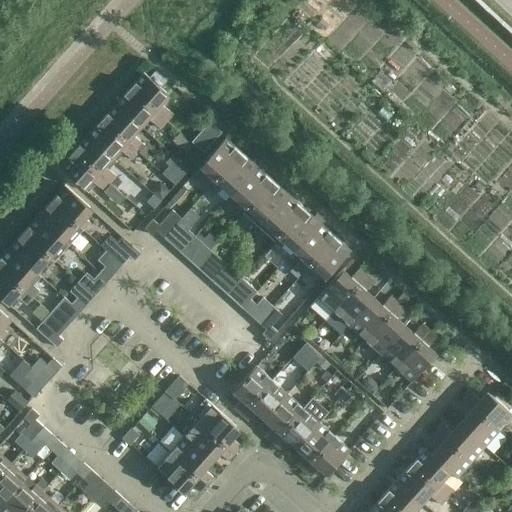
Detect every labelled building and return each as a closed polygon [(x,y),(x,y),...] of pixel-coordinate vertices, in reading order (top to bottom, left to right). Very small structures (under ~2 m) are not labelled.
[(144,72),(129,88),(166,121),(173,114),(159,101),(167,93),(144,72)] [(166,121),(129,88),(116,104),(138,124),(146,116),(160,128),(166,121)] [(138,124),(116,104),(102,119),(138,152),(139,151),(145,145),(131,133),(138,124)] [(138,152),(102,119),(88,134),(111,155),(110,156),(116,161),(124,152),(132,159),(132,158),(143,167),(149,160),(139,151),(138,152)] [(111,155),(88,134),(74,150),(110,183),(117,176),(103,164),(110,156),(111,155)] [(225,138),(203,163),(211,171),(205,178),(212,185),(241,152),(225,138)] [(110,183),(74,150),(59,166),(82,186),(88,191),(95,183),(104,190),(110,183)] [(241,152),(212,185),(219,191),(226,183),(234,191),(260,162),(254,156),(250,160),(241,152)] [(177,183),(190,167),(175,154),(161,170),(177,183)] [(260,162),(234,191),(242,199),(236,206),(243,212),(272,180),(263,172),(266,168),(260,162)] [(272,180),(243,212),(250,219),(257,211),(265,219),(288,194),(272,180)] [(149,200),(157,206),(170,188),(162,182),(149,200)] [(90,207),(65,184),(50,201),(83,230),(89,222),(82,216),(90,207)] [(288,194),(265,219),(274,227),(267,234),(274,240),(303,208),(288,194)] [(83,230),(50,201),(36,216),(62,239),(69,230),(76,236),(83,230)] [(303,208),(274,240),(290,254),(296,247),(319,222),(303,208)] [(159,224),(152,218),(145,228),(152,234),(156,230),(165,238),(179,221),(169,212),(159,224)] [(62,239),(36,216),(23,231),(55,260),(61,253),(54,247),(62,239)] [(179,221),(165,238),(180,252),(188,243),(182,237),(188,230),(179,221)] [(319,222),(296,247),(305,255),(299,262),(305,268),(334,236),(319,222)] [(55,260),(23,231),(9,247),(34,270),(41,261),(48,268),(55,260)] [(334,236),(305,268),(313,275),(319,268),(328,275),(350,250),(334,236)] [(132,245),(131,245),(126,251),(114,240),(105,250),(122,265),(130,256),(134,260),(141,253),(132,245)] [(188,243),(180,252),(196,265),(210,249),(201,240),(194,248),(188,243)] [(41,276),(9,247),(0,256),(0,266),(33,297),(39,290),(33,285),(41,276)] [(210,249),(196,265),(211,279),(219,270),(213,265),(220,258),(210,249)] [(122,265),(105,250),(97,259),(105,266),(99,272),(108,280),(122,265)] [(33,297),(0,266),(0,295),(13,307),(20,299),(26,304),(33,297)] [(339,272),(318,296),(334,311),(367,274),(359,268),(348,280),(339,272)] [(219,270),(211,279),(227,293),(241,277),(232,269),(225,276),(219,270)] [(108,280),(99,272),(94,278),(86,271),(78,281),(94,296),(108,280)] [(341,334),(349,325),(371,301),(362,293),(373,280),(367,274),(334,311),(326,320),(341,334)] [(241,277),(227,293),(242,307),(250,298),(244,293),(251,286),(241,277)] [(94,296),(78,281),(69,290),(77,297),(71,303),(80,311),(94,296)] [(371,301),(349,325),(365,339),(398,302),(390,296),(379,308),(371,301)] [(250,298),(242,307),(258,321),(272,305),(263,297),(256,304),(250,298)] [(398,302),(365,339),(380,352),(402,328),(394,321),(405,308),(398,302)] [(80,311),(71,303),(66,309),(58,303),(50,312),(67,327),(80,311)] [(272,305),(258,321),(266,329),(262,333),(269,340),(277,331),(271,326),(282,314),(272,305)] [(8,318),(0,310),(0,339),(1,340),(3,338),(7,342),(12,336),(7,332),(0,326),(8,318)] [(67,327),(50,312),(41,322),(53,332),(48,338),(57,347),(63,339),(59,335),(67,327)] [(402,328),(380,352),(396,366),(428,330),(422,324),(410,336),(402,328)] [(428,330),(396,366),(412,381),(433,357),(425,349),(436,336),(428,330)] [(62,365),(53,357),(47,363),(40,357),(31,367),(47,382),(62,365)] [(256,365),(237,387),(245,395),(234,407),(242,414),(272,380),(256,365)] [(47,382),(31,367),(23,376),(30,383),(24,389),(33,397),(47,382)] [(188,394),(193,388),(179,375),(174,381),(188,394)] [(272,380),(242,414),(248,420),(260,408),(268,415),(288,394),(272,380)] [(19,412),(28,402),(15,390),(6,401),(19,412)] [(473,391),(466,399),(500,429),(511,415),(511,411),(493,394),(485,402),(473,391)] [(288,394),(268,415),(276,423),(265,435),(272,442),(303,407),(288,394)] [(212,404),(206,399),(202,405),(207,410),(198,420),(234,453),(241,446),(229,434),(236,426),(212,404)] [(500,429),(466,399),(460,405),(472,416),(464,425),(485,445),(500,429)] [(299,443),(319,421),(327,412),(320,406),(312,415),(303,407),(272,442),(280,448),(291,436),(299,443)] [(30,443),(44,427),(35,419),(39,414),(32,408),(24,417),(30,423),(20,434),(30,443)] [(146,412),(138,421),(144,427),(152,418),(146,412)] [(234,453),(198,420),(184,436),(208,457),(216,449),(228,460),(234,453)] [(319,421),(299,443),(308,451),(297,463),(303,469),(334,435),(319,421)] [(485,445),(464,425),(457,433),(444,422),(437,430),(471,460),(485,445)] [(52,450),(60,441),(44,427),(30,443),(39,451),(45,444),(52,450)] [(471,460),(437,430),(431,436),(443,447),(435,456),(457,476),(471,460)] [(334,435),(303,469),(311,476),(322,464),(331,471),(350,450),(334,435)] [(208,457),(184,436),(170,451),(207,484),(213,477),(201,466),(208,457)] [(61,471),(75,455),(60,441),(52,450),(57,455),(51,462),(61,471)] [(457,476),(435,456),(426,448),(412,463),(448,496),(454,490),(440,477),(448,469),(456,477),(457,476)] [(207,484),(170,451),(156,467),(180,488),(188,480),(200,491),(207,484)] [(83,478),(91,469),(75,455),(61,471),(70,479),(76,472),(83,478)] [(0,460),(0,476),(11,464),(4,457),(0,460)] [(448,496),(412,463),(398,479),(420,500),(428,492),(441,504),(448,496)] [(11,464),(0,476),(0,507),(21,485),(12,477),(18,470),(11,464)] [(92,499),(106,482),(91,469),(83,478),(88,483),(82,490),(92,499)] [(420,500),(398,479),(383,495),(402,511),(416,511),(412,509),(420,500)] [(114,505),(122,496),(106,482),(92,499),(101,507),(108,500),(114,505)] [(29,492),(21,485),(0,507),(5,511),(24,511),(42,491),(35,485),(29,492)] [(42,491),(24,511),(51,511),(43,505),(49,498),(42,491)] [(402,511),(383,495),(369,511),(370,511),(402,511)] [(119,511),(139,511),(122,496),(114,505),(120,511),(119,511)]
